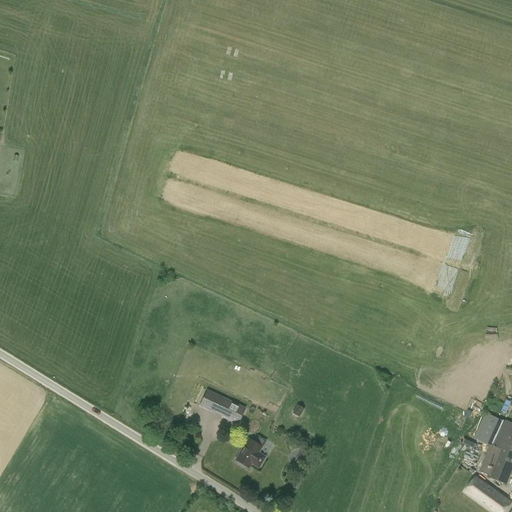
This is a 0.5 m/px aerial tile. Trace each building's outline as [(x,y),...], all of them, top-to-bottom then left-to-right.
[(201,398),(196,415),(236,426),(241,410),(201,398)] [(483,471),(495,478),(507,485),(511,471),(511,422),(505,420),(495,446),(490,444),(483,464),(486,466),(483,471)] [(249,468),(251,464),(258,468),(265,457),(258,453),(261,448),(248,440),(235,460),(249,468)] [(303,444),(299,453),(307,458),(312,448),(303,444)] [(495,511),(500,511),(509,500),(476,475),(466,491),(495,511)]
